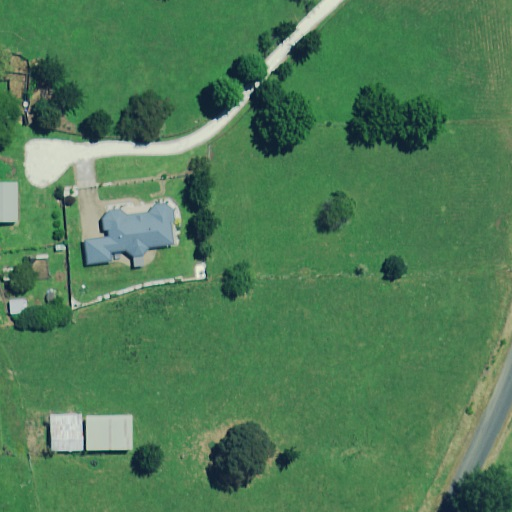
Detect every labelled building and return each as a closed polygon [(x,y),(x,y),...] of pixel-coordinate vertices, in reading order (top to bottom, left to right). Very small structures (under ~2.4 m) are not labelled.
[(0,222),(14,222),(14,183),(0,183),(0,222)] [(171,206),(167,206),(147,208),(147,213),(120,215),(119,211),(100,213),(102,230),(107,230),(108,239),(103,239),(83,241),(85,264),(108,262),(107,253),(124,251),(131,257),(142,256),(146,248),(171,245),(169,224),(173,223),(171,206)] [(22,314),(22,301),(8,301),(8,314),(22,314)] [(80,450),(78,415),(48,416),(49,452),(80,450)] [(128,450),(128,417),(83,417),(83,450),(128,450)] [(71,454),(58,454),(58,465),(70,465),(71,454)]
